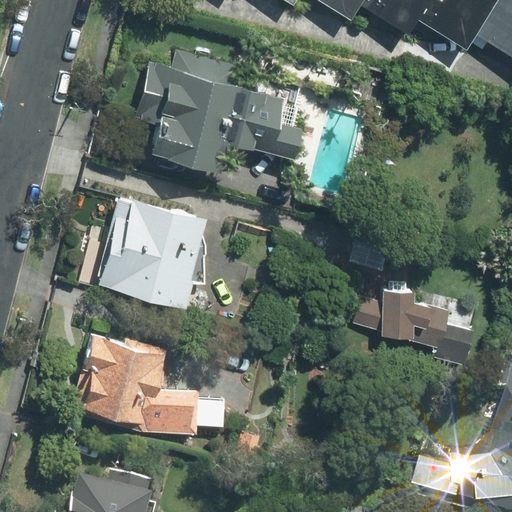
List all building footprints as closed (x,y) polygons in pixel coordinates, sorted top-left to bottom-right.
[(511,0),(343,0),(353,5),(356,0),(378,0),(414,21),(421,9),(472,39),(481,23),(511,41),(511,0)] [(162,109),(154,141),(228,159),(236,127),(294,142),(307,93),(247,78),(251,61),(177,42),(171,63),(151,58),(140,104),(162,109)] [(207,202),(118,186),(103,269),(192,285),(207,202)] [(384,265),(390,229),(356,224),(350,259),(384,265)] [(386,282),(361,280),(357,313),(388,317),(387,331),(471,340),(475,297),(419,291),(421,273),(387,269),(386,282)] [(175,332),(96,325),(89,399),(143,404),(141,421),(198,427),(203,376),(171,373),(175,332)] [(474,455),(428,439),(416,473),(511,506),(511,357),(489,350),(480,376),(499,383),(474,455)] [(154,511),(161,485),(87,467),(76,511),(154,511)]
